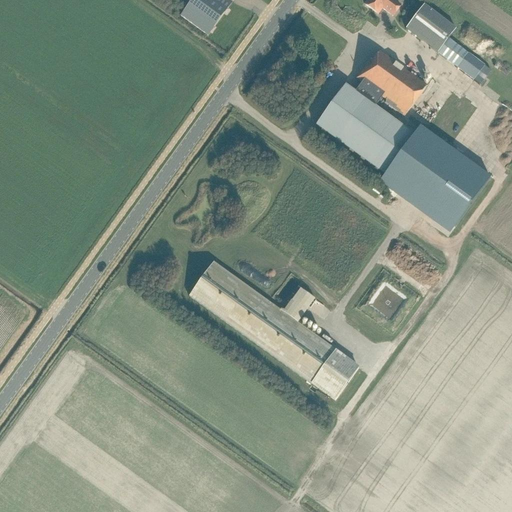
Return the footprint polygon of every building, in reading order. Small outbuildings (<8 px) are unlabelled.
[(224,0),(193,0),(180,19),(207,38),(232,5),(224,0)] [(369,0),(365,7),(378,16),(382,10),(393,18),(401,8),(390,0),(369,0)] [(422,8),(405,32),(474,82),(485,68),(448,41),(455,32),(422,8)] [(404,119),(405,119),(427,88),(379,54),(373,63),(370,61),(356,80),(362,84),(355,94),(345,87),(315,127),(384,177),(455,228),(490,179),(419,128),(413,136),(374,108),(381,98),(385,101),(385,105),(404,119)] [(213,263),(189,297),(335,402),(358,369),(296,324),(313,300),(301,291),(284,315),(213,263)]
